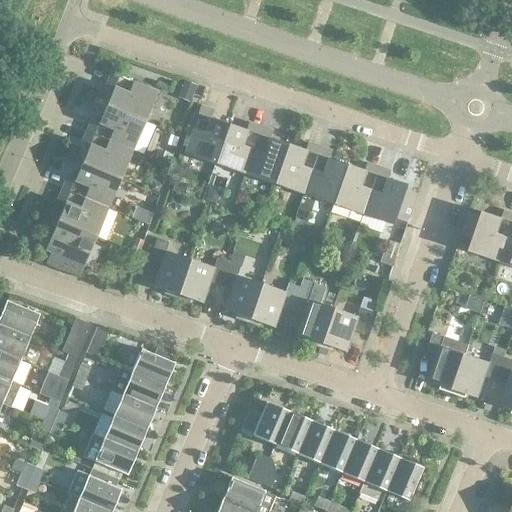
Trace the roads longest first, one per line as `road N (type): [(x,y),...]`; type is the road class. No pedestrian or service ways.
road 1 (residential): [(456,154),(68,22)]
road 2 (tertiary): [(451,100),(165,0)]
road 3 (residential): [(376,396),(456,154)]
road 4 (residential): [(227,350),(0,270)]
road 5 (residential): [(0,204),(68,22)]
road 6 (residential): [(161,511),(227,350)]
road 7 (residential): [(376,396),(227,350)]
